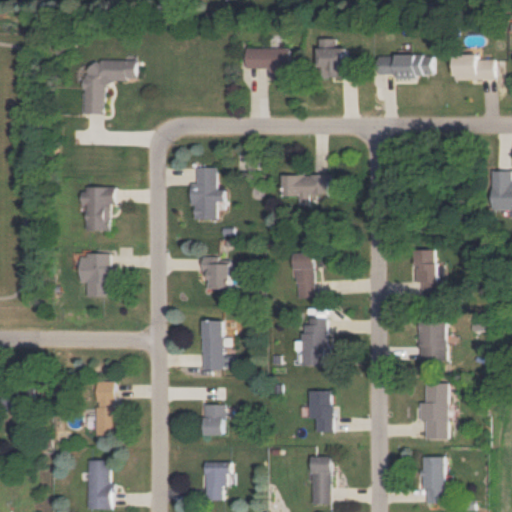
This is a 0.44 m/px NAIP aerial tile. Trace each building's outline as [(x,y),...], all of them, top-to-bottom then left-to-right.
[(321,66),(334,66),(334,74),(349,74),(349,47),(337,47),(337,38),(320,38),(321,66)] [(248,67),(271,67),(271,78),(291,77),(291,47),(248,48),(248,67)] [(480,53),(457,54),(457,80),(497,79),(497,58),(481,59),(480,53)] [(435,54),(381,55),(381,74),(397,74),(397,77),(436,76),(435,54)] [(107,113),(107,80),(139,81),(139,60),(89,59),(88,113),(107,113)] [(219,167),(199,167),(199,183),(193,183),(193,205),(196,205),(196,218),(219,218),(219,201),(227,201),(227,189),(219,189),(219,167)] [(495,210),(511,209),(511,170),(494,170),(495,210)] [(284,195),(301,195),(301,206),(310,206),(310,194),(329,194),(329,174),(284,174),(284,195)] [(118,188),(84,187),(83,203),(88,203),(88,229),(112,230),(112,204),(118,204),(118,188)] [(439,248),(416,249),(416,267),(417,267),(418,281),(423,281),(424,296),(441,295),(439,248)] [(317,297),(316,252),(297,253),(298,297),(317,297)] [(82,253),(82,282),(88,281),(88,296),(114,296),(113,253),(82,253)] [(210,288),(233,288),(233,258),(205,257),(205,272),(210,272),(210,288)] [(328,317),(312,317),(312,324),(305,324),(306,340),(297,340),(297,350),(304,349),(305,365),(329,364),(328,317)] [(449,361),(448,320),(421,320),(422,362),(449,361)] [(117,435),(116,381),(97,381),(98,435),(117,435)] [(451,382),(428,382),(428,402),(423,402),(422,419),(429,420),(429,438),(451,438),(451,382)] [(35,413),(35,387),(5,386),(4,412),(35,413)] [(335,431),(335,390),(312,390),(312,417),(319,417),(319,431),(335,431)] [(226,434),(226,403),(206,403),(205,434),(226,434)] [(333,456),(314,456),(315,503),(334,503),(333,456)] [(430,502),(447,502),(446,456),(425,456),(426,487),(430,487),(430,502)] [(90,508),(115,508),(115,482),(112,482),(111,459),(89,460),(90,508)] [(208,499),(226,499),(225,486),(229,485),(229,474),(234,474),(234,461),(208,461),(208,499)]
